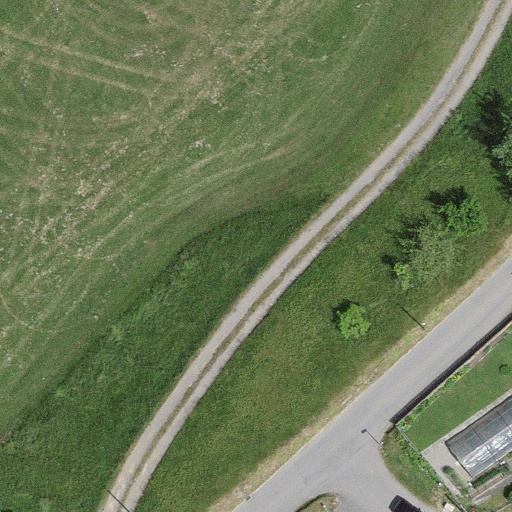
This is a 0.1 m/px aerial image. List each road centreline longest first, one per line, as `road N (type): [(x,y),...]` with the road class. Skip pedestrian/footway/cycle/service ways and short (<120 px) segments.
road 1 (track): [(114,511),(186,390),(276,273),(439,115),(503,0)]
road 2 (residential): [(337,439),(511,270)]
